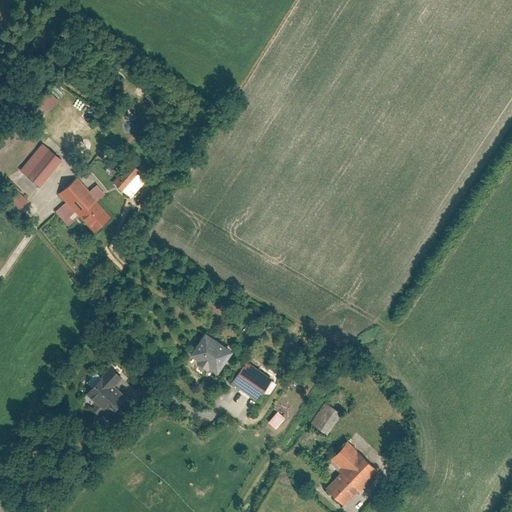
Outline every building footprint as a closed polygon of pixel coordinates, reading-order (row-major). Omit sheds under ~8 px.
[(31,108),(33,111),(39,105),(45,112),(58,99),(49,90),(31,108)] [(40,186),(61,160),(41,145),(21,171),(40,186)] [(129,164),(114,183),(133,198),(148,179),(129,164)] [(62,193),(68,200),(56,212),(68,226),(81,214),(95,230),(110,217),(96,202),(104,194),(97,185),(88,193),(76,180),(62,193)] [(14,216),(27,201),(14,189),(0,204),(14,216)] [(248,324),(243,331),(259,342),(264,334),(248,324)] [(236,350),(210,331),(194,353),(220,371),(236,350)] [(250,358),(234,381),(266,403),(282,380),(250,358)] [(110,363),(102,372),(114,384),(123,375),(110,363)] [(102,372),(86,389),(108,409),(123,392),(114,384),(102,372)] [(327,402),(313,423),(329,434),(343,413),(327,402)] [(278,411),(268,422),(276,429),(285,418),(278,411)] [(349,468),(363,453),(350,441),(336,456),(349,468)] [(349,468),(330,487),(349,504),(381,470),(363,453),(349,468)]
